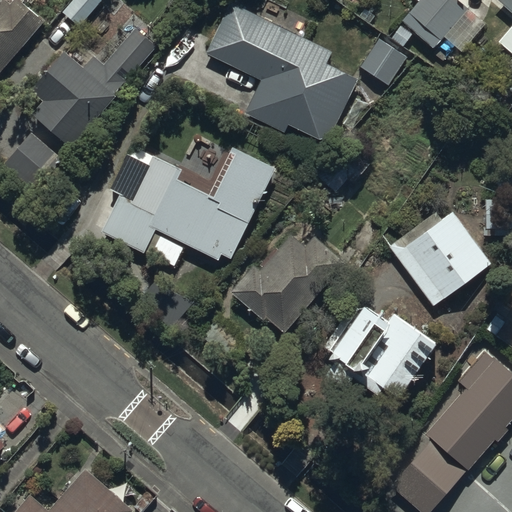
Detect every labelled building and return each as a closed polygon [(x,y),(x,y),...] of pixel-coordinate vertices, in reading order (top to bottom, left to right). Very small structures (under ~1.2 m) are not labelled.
[(0,0),(0,66),(47,27),(24,0),(0,0)] [(73,0),(63,12),(80,27),(103,1),(101,0),(73,0)] [(419,0),(400,21),(433,50),(444,38),(460,53),(485,26),(457,0),(419,0)] [(511,0),(488,0),(511,18),(511,0)] [(355,80),(220,14),(197,64),(251,90),(236,120),(317,159),(355,80)] [(511,28),(499,44),(511,54),(511,63),(506,71),(511,75),(511,79),(505,88),(511,92),(511,28)] [(51,96),(35,116),(75,150),(118,99),(115,96),(156,48),(136,31),(107,66),(96,57),(85,69),(68,54),(40,87),(51,96)] [(378,40),(362,66),(390,84),(407,58),(378,40)] [(36,189),(62,159),(30,132),(5,162),(36,189)] [(348,144),(316,175),(334,194),(348,181),(352,185),(370,167),(348,144)] [(143,171),(119,221),(225,272),(272,176),(230,155),(207,202),(143,171)] [(511,172),(510,171),(499,186),(511,195),(511,172)] [(511,200),(485,201),(486,230),(486,237),(511,236),(511,230),(511,229),(511,200)] [(395,253),(434,309),(492,268),(453,213),(395,253)] [(229,307),(272,340),(335,259),(292,226),(229,307)] [(235,366),(251,346),(218,319),(201,338),(235,366)] [(349,384),(389,412),(434,349),(394,321),(349,384)] [(430,439),(390,486),(420,511),(429,511),(511,415),(511,374),(484,351),(458,381),(467,388),(426,436),(430,439)] [(49,511),(30,495),(14,511),(133,511),(87,472),(52,511),(49,511)]
